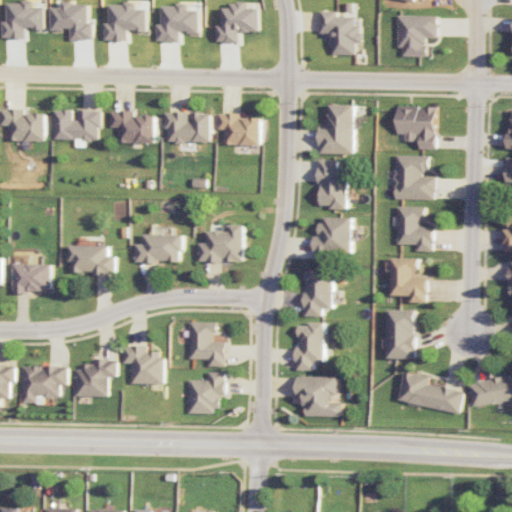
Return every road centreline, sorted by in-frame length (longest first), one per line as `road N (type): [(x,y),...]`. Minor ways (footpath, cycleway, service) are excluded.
road 1 (residential): [(287,0),(285,206),(263,322),(255,511)]
road 2 (tertiary): [(511,455),(0,445)]
road 3 (residential): [(0,72),(511,81)]
road 4 (residential): [(469,355),(479,0)]
road 5 (residential): [(0,328),(73,326),(164,297),(266,298)]
